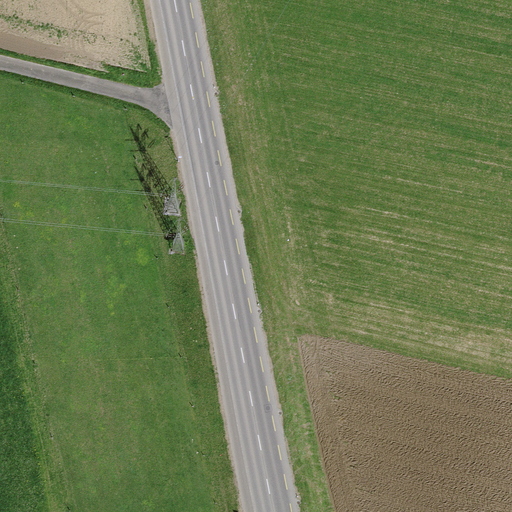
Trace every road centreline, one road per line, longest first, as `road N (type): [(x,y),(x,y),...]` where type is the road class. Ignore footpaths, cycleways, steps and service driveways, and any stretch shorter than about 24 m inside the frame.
road 1 (tertiary): [(274,511),(168,0)]
road 2 (track): [(188,110),(0,63)]
